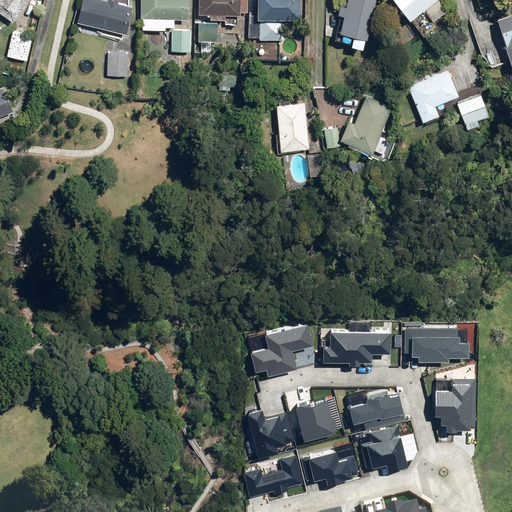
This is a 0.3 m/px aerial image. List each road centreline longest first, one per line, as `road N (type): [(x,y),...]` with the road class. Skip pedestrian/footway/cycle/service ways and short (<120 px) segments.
road 1 (residential): [(266,383),(302,373),(410,377),(428,455)]
road 2 (residential): [(420,476),(274,511)]
